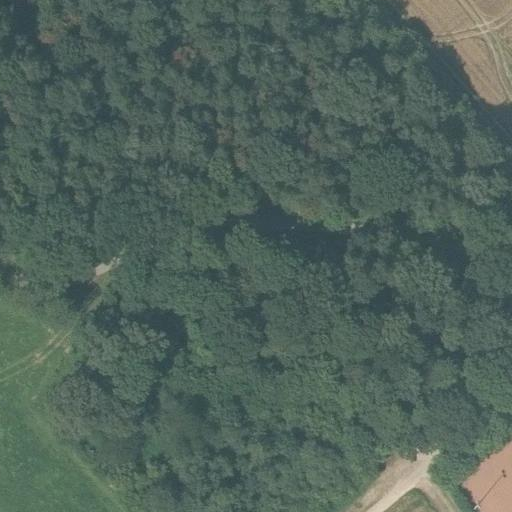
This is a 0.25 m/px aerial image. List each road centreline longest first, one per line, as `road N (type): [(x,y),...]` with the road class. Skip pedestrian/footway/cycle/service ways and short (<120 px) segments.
road 1 (unclassified): [(511,264),(383,234),(270,224),(199,225),(90,272),(45,281),(0,263)]
road 2 (track): [(511,163),(366,0)]
